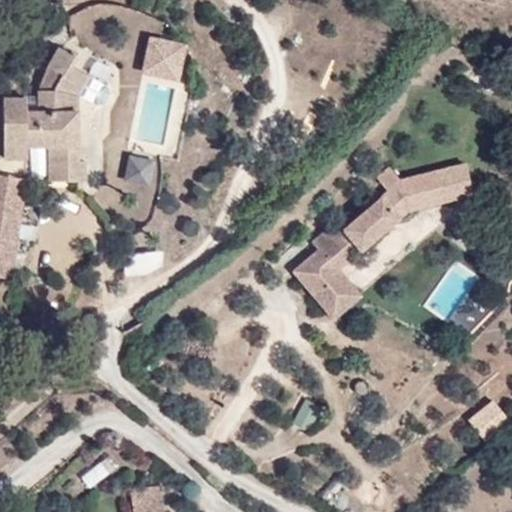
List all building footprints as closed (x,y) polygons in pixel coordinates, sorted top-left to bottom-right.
[(40,90),(40,108),(41,144),(49,144),(51,180),(87,180),(86,160),(80,159),(79,93),(80,91),(89,75),(72,64),(76,55),(61,46),(50,65),(64,73),(55,88),(40,90)] [(111,64),(99,58),(89,75),(80,91),(100,102),(113,66),(111,64)] [(5,97),(6,145),(27,145),(27,109),(27,97),(5,97)] [(40,108),(27,109),(27,145),(41,144),(40,108)] [(405,211),(472,193),(467,165),(400,182),(332,239),(318,251),(292,272),(331,319),(361,295),(339,267),(405,211)] [(400,182),(390,170),(378,180),(387,191),(400,182)] [(0,175),(0,274),(9,276),(24,179),(0,175)] [(318,251),(332,239),(326,232),(312,244),(318,251)] [(508,456),(500,442),(489,448),(498,463),(508,456)] [(135,511),(164,511),(162,485),(133,488),(135,511)]
